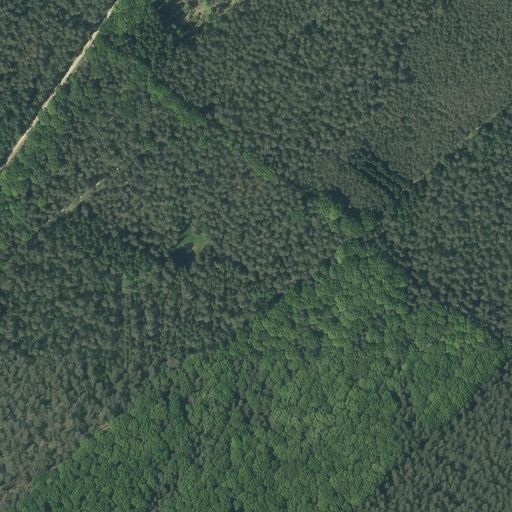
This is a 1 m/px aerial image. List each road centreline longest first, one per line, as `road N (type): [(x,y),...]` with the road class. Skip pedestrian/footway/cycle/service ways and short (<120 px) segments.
road 1 (track): [(17,511),(358,229)]
road 2 (track): [(100,27),(358,229)]
road 3 (track): [(244,511),(0,325)]
road 4 (track): [(511,363),(364,511)]
road 5 (track): [(358,229),(511,100)]
road 6 (track): [(358,229),(511,348)]
road 7 (track): [(0,174),(100,27)]
